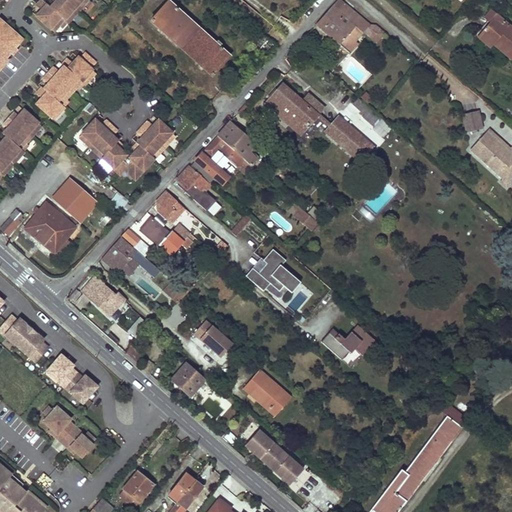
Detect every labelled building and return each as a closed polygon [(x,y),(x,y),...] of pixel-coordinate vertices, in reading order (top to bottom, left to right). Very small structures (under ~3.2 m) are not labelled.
[(59,26),(64,20),(67,24),(84,5),(88,0),(52,0),(55,2),(51,7),(42,0),(41,0),(36,6),(41,11),(36,16),(54,32),(59,26)] [(88,0),(84,5),(87,8),(92,3),(88,0)] [(363,32),(369,25),(363,21),(357,16),(338,0),(317,25),(350,53),(358,44),(355,41),(363,32)] [(181,49),(199,29),(169,1),(150,21),(181,49)] [(490,23),(496,15),(490,10),(484,18),(490,23)] [(491,48),(494,44),(496,41),(511,55),(511,28),(496,15),(490,23),(478,37),(491,48)] [(0,20),(0,63),(0,64),(2,65),(8,59),(6,58),(22,40),(0,20)] [(64,20),(59,26),(63,29),(67,24),(64,20)] [(369,25),(363,32),(377,43),(385,34),(376,26),(369,25)] [(199,29),(181,49),(211,76),(230,56),(199,29)] [(263,35),(252,49),(257,53),(265,59),(276,45),(269,40),(263,35)] [(511,55),(496,41),(494,44),(511,60),(511,55)] [(85,54),(80,60),(90,68),(95,62),(85,54)] [(42,98),(37,104),(54,120),(65,108),(61,105),(66,100),(77,88),(82,82),(85,85),(95,73),(90,68),(80,60),(78,58),(73,63),(68,59),(62,65),(64,67),(59,72),(54,67),(43,79),(48,84),(44,89),(42,88),(37,94),(42,98)] [(166,68),(171,72),(174,68),(170,64),(166,68)] [(301,135),(318,115),(324,108),(309,95),(303,102),(283,84),(265,104),(284,121),(288,117),(292,121),(289,125),(301,135)] [(358,98),(353,104),(360,111),(365,105),(358,98)] [(66,100),(61,105),(65,108),(69,103),(66,100)] [(365,105),(360,111),(364,115),(369,109),(365,105)] [(369,109),(364,115),(362,117),(375,128),(382,120),(369,109)] [(465,133),(483,128),(478,110),(460,115),(465,133)] [(0,173),(3,176),(24,152),(20,149),(25,144),(41,126),(24,111),(19,116),(13,112),(3,124),(8,128),(3,134),(6,137),(2,142),(0,140),(0,173)] [(375,148),(339,116),(326,132),(361,163),(375,148)] [(180,122),(176,118),(171,123),(176,127),(180,122)] [(95,120),(79,137),(119,175),(124,170),(127,167),(138,177),(175,137),(158,121),(153,126),(148,121),(137,133),(142,138),(132,149),(135,152),(130,158),(132,160),(128,165),(122,160),(126,155),(120,150),(123,147),(111,136),(116,131),(105,120),(100,125),(95,120)] [(230,122),(217,136),(252,166),(257,159),(249,152),(255,145),(230,122)] [(471,150),(506,182),(511,174),(511,152),(511,154),(508,158),(502,153),(505,149),(487,132),(471,150)] [(202,154),(195,161),(222,185),(229,178),(220,170),(228,161),(236,168),(245,176),(253,167),(252,166),(217,136),(204,151),(208,154),(205,157),(202,154)] [(25,144),(20,149),(24,152),(29,147),(25,144)] [(505,149),(502,153),(508,158),(511,154),(505,149)] [(206,212),(215,201),(205,192),(210,185),(190,166),(177,180),(179,183),(177,185),(206,212)] [(127,167),(124,170),(135,179),(138,177),(127,167)] [(70,180),(53,199),(80,222),(96,203),(70,180)] [(172,224),(185,210),(166,192),(157,202),(162,207),(157,212),(166,220),(172,224)] [(117,193),(109,204),(123,215),(133,204),(117,193)] [(66,240),(75,228),(78,224),(74,221),(71,224),(67,222),(45,203),(39,211),(36,214),(24,228),(55,253),(66,240)] [(295,204),(292,206),(299,212),(301,209),(295,204)] [(323,215),(313,207),(308,213),(317,221),(323,215)] [(103,229),(111,219),(98,209),(91,218),(103,229)] [(301,209),(299,212),(294,217),(311,231),(318,223),(301,209)] [(323,215),(317,221),(321,224),(326,219),(323,215)] [(237,237),(252,222),(245,216),(231,231),(237,237)] [(152,218),(142,228),(160,244),(159,245),(171,256),(182,245),(186,249),(192,242),(191,241),(194,237),(191,234),(184,242),(179,238),(172,232),(170,234),(152,218)] [(3,232),(8,237),(18,224),(13,220),(3,232)] [(172,232),(179,238),(187,229),(180,223),(172,232)] [(192,233),(187,229),(179,238),(184,242),(191,234),(192,233)] [(129,230),(122,236),(134,246),(140,240),(129,230)] [(121,237),(102,259),(109,265),(111,262),(121,269),(123,268),(127,271),(134,262),(130,259),(137,252),(121,237)] [(66,240),(55,253),(59,257),(70,244),(66,240)] [(252,268),(246,276),(263,292),(265,289),(279,300),(288,290),(291,294),(300,283),(281,267),(286,261),(273,250),(263,261),(267,264),(258,273),(252,268)] [(211,257),(208,260),(213,264),(214,263),(218,258),(213,254),(211,257)] [(213,264),(210,267),(217,273),(220,269),(214,263),(213,264)] [(96,276),(82,291),(109,316),(125,298),(118,292),(117,294),(116,295),(104,285),(105,284),(96,276)] [(185,277),(177,285),(186,293),(186,294),(194,285),(185,277)] [(173,281),(164,291),(168,295),(177,285),(173,281)] [(177,285),(168,295),(177,303),(186,293),(177,285)] [(73,293),(68,298),(75,304),(79,298),(78,297),(73,293)] [(11,316),(0,328),(0,332),(17,347),(31,330),(19,319),(17,322),(11,316)] [(127,333),(135,340),(148,325),(139,318),(127,333)] [(205,321),(194,335),(221,358),(233,345),(205,321)] [(357,325),(345,340),(334,331),(323,344),(342,360),(353,348),(361,354),(374,339),(357,325)] [(334,331),(333,329),(321,342),(323,344),(334,331)] [(31,330),(17,347),(35,362),(47,348),(41,343),(43,340),(31,330)] [(375,341),(374,339),(361,354),(363,356),(375,341)] [(133,357),(137,352),(130,345),(125,351),(124,352),(131,358),(133,357)] [(133,357),(140,363),(144,358),(137,352),(133,357)] [(60,356),(46,373),(64,388),(77,374),(71,369),(73,366),(60,356)] [(186,364),(172,380),(190,397),(205,381),(186,364)] [(259,370),(245,387),(263,403),(261,405),(269,411),(273,408),(278,413),(291,398),(259,370)] [(77,374),(64,388),(82,404),(97,387),(85,377),(82,379),(77,374)] [(263,403),(245,387),(243,389),(261,405),(263,403)] [(422,419),(426,422),(437,409),(432,405),(422,419)] [(82,463),(97,446),(50,406),(35,423),(82,463)] [(273,408),(269,411),(275,416),(278,413),(273,408)] [(447,416),(405,472),(401,470),(372,509),(375,511),(398,511),(461,427),(447,416)] [(246,445),(260,458),(262,456),(270,463),(281,450),(259,431),(246,445)] [(222,438),(230,446),(236,439),(227,432),(225,435),(222,438)] [(303,470),(281,450),(270,463),(277,470),(276,472),(290,485),(303,470)] [(268,465),(270,463),(262,456),(260,458),(268,465)] [(45,511),(48,509),(28,492),(26,494),(9,479),(13,476),(12,475),(11,476),(9,479),(0,471),(0,464),(1,464),(0,463),(0,511),(45,511)] [(277,470),(270,463),(268,465),(276,472),(277,470)] [(11,476),(0,466),(0,471),(9,479),(11,476)] [(137,472),(123,490),(139,504),(153,486),(137,472)] [(186,475),(169,496),(176,502),(194,481),(186,475)] [(168,511),(186,511),(187,511),(186,509),(203,488),(194,481),(176,502),(168,511)] [(101,500),(90,511),(111,511),(112,511),(101,500)] [(228,511),(227,511),(228,509),(217,500),(207,511),(228,511)]
